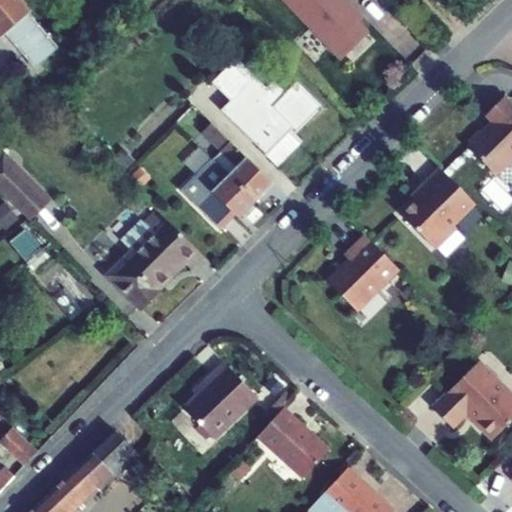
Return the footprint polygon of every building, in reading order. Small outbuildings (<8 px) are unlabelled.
[(0,0),(0,38),(31,11),(21,0),(0,0)] [(356,23),(360,18),(347,4),(344,7),(338,2),(340,0),(281,0),(310,29),(312,27),(330,45),(327,48),(339,60),(366,34),(356,23)] [(58,48),(30,14),(6,35),(35,68),(58,48)] [(319,113),(323,109),(297,83),(285,95),(273,84),(266,91),(235,60),(212,83),(230,101),(221,111),(266,155),(267,155),(292,128),(296,132),(317,111),(319,113)] [(469,145),(467,147),(496,176),(511,160),(511,104),(505,97),(486,116),(492,123),(481,134),(479,131),(467,143),(469,145)] [(272,185),(211,124),(202,133),(220,151),(220,152),(236,167),(229,175),(255,201),(272,185)] [(292,128),(267,155),(277,165),(303,139),(296,132),(292,128)] [(196,176),(212,160),(199,147),(184,163),(196,176)] [(122,148),(111,160),(124,173),(135,161),(122,148)] [(220,152),(220,151),(213,159),(229,175),(236,167),(220,152)] [(0,190),(28,218),(29,220),(49,200),(3,154),(0,156),(0,190)] [(229,175),(213,159),(212,160),(196,176),(181,191),(220,230),(234,215),(238,219),(255,201),(229,175)] [(475,204),(440,168),(420,188),(423,192),(413,200),(400,214),(435,249),(456,228),(453,225),(475,204)] [(423,192),(420,188),(410,197),(413,200),(423,192)] [(202,256),(158,211),(145,223),(153,231),(132,252),(107,276),(142,311),(160,292),(158,289),(184,263),(190,268),(202,256)] [(132,252),(153,231),(145,223),(141,219),(120,240),(132,252)] [(399,269),(365,235),(345,255),(349,259),(327,281),(357,311),(399,269)] [(511,395),(478,362),(432,409),(452,429),(469,413),(477,421),(474,423),(492,441),(511,420),(511,395)] [(200,424),(211,435),(215,439),(257,398),(224,363),(203,383),(207,387),(197,396),(184,408),(200,424)] [(207,387),(203,383),(193,392),(197,396),(207,387)] [(328,451),(282,409),(258,436),(303,478),(328,451)] [(207,439),(211,435),(200,424),(197,428),(207,439)] [(1,442),(26,464),(37,452),(13,429),(1,442)] [(115,432),(77,468),(93,484),(96,487),(134,451),(115,432)] [(137,454),(134,451),(96,487),(100,491),(138,455),(137,454)] [(4,467),(0,470),(0,492),(15,476),(4,467)] [(81,497),(93,484),(77,468),(65,479),(81,497)] [(392,511),(393,511),(346,469),(310,510),(312,511),(392,511)] [(66,511),(81,497),(65,479),(30,511),(66,511)]
